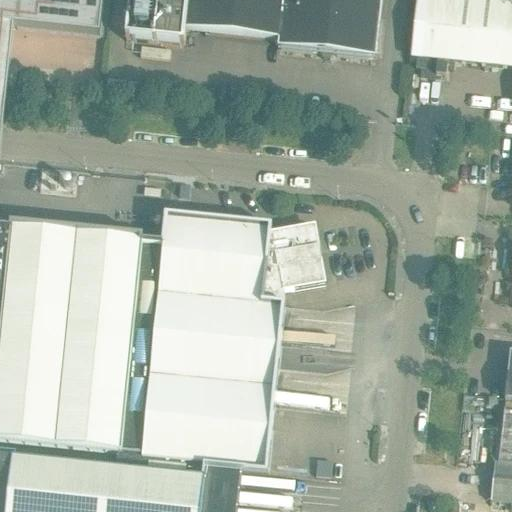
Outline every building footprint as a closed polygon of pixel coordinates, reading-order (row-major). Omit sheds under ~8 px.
[(1,0),(1,9),(0,8),(0,165),(2,145),(14,31),(100,40),(104,0),(1,0)] [(130,0),(126,43),(184,49),(186,33),(279,43),(278,51),(319,55),(326,64),(335,57),(376,61),(382,0),(130,0)] [(511,0),(417,0),(411,60),(417,60),(416,72),(421,72),(420,82),(441,84),(441,80),(447,80),(448,69),(453,70),(454,65),(511,71),(511,0)] [(0,473),(0,511),(236,511),(238,497),(241,468),(268,471),(286,294),(324,287),(314,231),(271,239),(271,231),(167,221),(164,249),(143,247),(143,244),(11,231),(11,234),(0,232),(0,444),(117,456),(115,475),(13,466),(12,475),(0,473)] [(496,469),(492,505),(511,507),(511,417),(505,417),(499,470),(496,469)]
